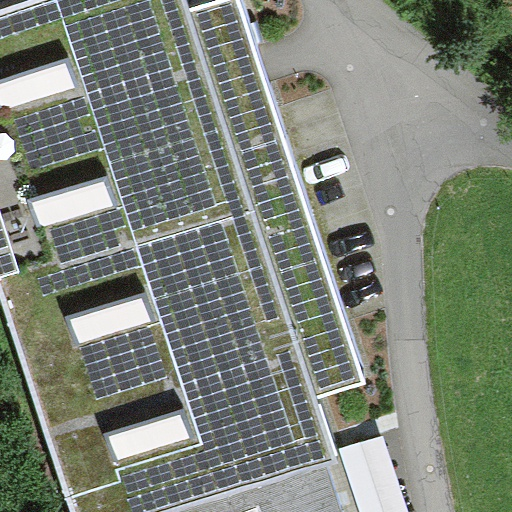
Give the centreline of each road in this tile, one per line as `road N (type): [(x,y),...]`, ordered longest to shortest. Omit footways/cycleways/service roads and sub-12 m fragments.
road 1 (residential): [(442,83),(393,260),(400,466),(412,511)]
road 2 (residential): [(345,0),(442,83)]
